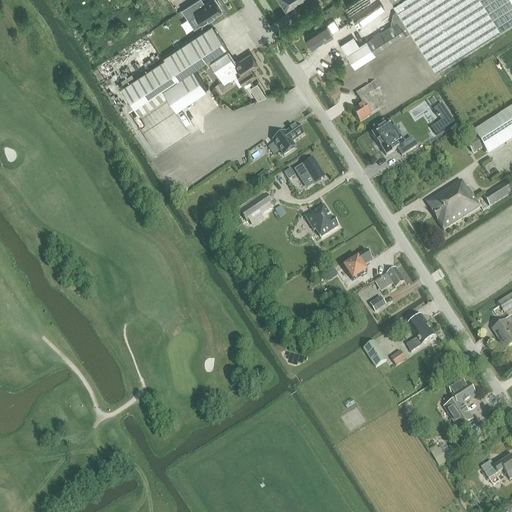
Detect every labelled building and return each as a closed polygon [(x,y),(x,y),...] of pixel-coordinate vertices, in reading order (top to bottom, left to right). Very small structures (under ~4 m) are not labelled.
[(177,0),(176,0),(173,2),(176,10),(181,8),(177,0)] [(219,6),(214,0),(210,0),(201,6),(197,0),(183,10),(188,18),(195,13),(203,24),(222,12),(219,6)] [(278,0),(287,13),(306,0),(278,0)] [(352,12),(364,6),(361,0),(352,0),(347,3),(352,12)] [(511,0),(399,0),(394,4),(393,4),(397,11),(411,33),(415,39),(418,45),(435,72),(511,23),(511,0)] [(179,21),(186,15),(183,11),(176,17),(179,21)] [(392,26),(387,29),(367,42),(366,41),(359,46),(353,37),(340,45),(355,69),(406,37),(411,33),(397,11),(393,14),(391,24),(392,26)] [(316,30),(305,37),(306,39),(306,41),(308,44),(309,44),(312,48),(324,41),(324,40),(333,34),(332,32),(327,25),(326,23),(324,25),(321,21),(314,26),(316,30)] [(211,26),(193,38),(162,58),(163,59),(123,85),(121,87),(138,113),(165,95),(161,90),(192,70),(207,60),(226,47),(216,33),(211,26)] [(415,39),(402,47),(406,53),(418,45),(415,39)] [(237,76),(243,84),(256,76),(252,69),(250,67),(256,63),(250,54),(235,64),(227,51),(210,63),(221,81),(224,85),(230,81),(237,76)] [(125,54),(119,57),(123,64),(129,61),(125,54)] [(127,79),(132,76),(127,67),(121,70),(127,79)] [(206,90),(192,70),(161,90),(165,95),(175,110),(206,90)] [(370,96),(374,93),(380,88),(376,82),(369,86),(370,87),(356,95),(364,106),(354,112),(361,124),(380,111),(370,96)] [(266,97),(257,83),(250,88),(258,100),(266,97)] [(246,96),(249,103),(256,100),(253,94),(246,96)] [(442,105),(440,106),(440,107),(435,110),(437,115),(436,115),(438,118),(439,118),(442,121),(431,128),(436,136),(454,124),(442,105)] [(511,108),(500,116),(473,133),(476,138),(483,148),(488,157),(511,141),(511,108)] [(254,121),(240,130),(247,141),(261,132),(254,121)] [(405,146),(391,124),(372,136),(386,158),(397,151),(402,159),(417,149),(412,141),(405,146)] [(274,155),(280,151),(284,157),(296,149),(292,144),(304,136),(298,126),(274,142),(268,146),(274,155)] [(425,145),(433,140),(429,134),(421,139),(425,145)] [(476,138),(471,141),(478,151),(483,148),(476,138)] [(163,153),(149,160),(152,165),(166,158),(163,153)] [(302,167),(314,185),(325,179),(313,160),(302,167)] [(159,162),(152,167),(155,171),(162,166),(159,162)] [(288,180),(295,176),(291,169),(284,174),(288,180)] [(267,181),(270,178),(266,172),(262,175),(267,181)] [(480,209),(467,189),(466,190),(460,181),(426,203),(432,212),(431,212),(443,232),(480,209)] [(490,208),(511,193),(511,189),(508,183),(484,198),(490,208)] [(265,196),(240,213),(247,223),(271,206),(265,196)] [(286,215),(281,207),(275,211),(280,218),(286,215)] [(331,220),(323,207),(305,219),(313,233),(315,232),(320,240),(338,228),(332,220),(331,220)] [(344,267),(353,282),(367,273),(364,267),(373,261),(367,251),(349,262),(350,263),(344,267)] [(337,276),(331,267),(323,272),(328,281),(337,276)] [(404,284),(396,272),(376,285),(381,293),(393,286),(395,289),(404,284)] [(416,279),(409,283),(413,289),(419,285),(416,279)] [(375,313),(385,306),(381,299),(370,306),(375,313)] [(509,311),(503,300),(498,304),(504,314),(509,311)] [(412,354),(436,338),(421,316),(408,325),(417,339),(406,345),(412,354)] [(505,350),(511,345),(511,321),(510,319),(493,331),(505,350)] [(363,350),(375,369),(387,361),(375,342),(363,350)] [(396,367),(406,361),(400,353),(390,359),(396,367)] [(459,429),(472,420),(463,405),(476,397),(468,384),(465,386),(460,378),(447,387),(455,401),(445,408),(459,429)] [(453,460),(445,446),(438,450),(436,446),(429,451),(439,468),(453,460)] [(488,480),(503,471),(509,481),(511,479),(511,456),(494,467),(490,462),(481,468),(488,480)]
